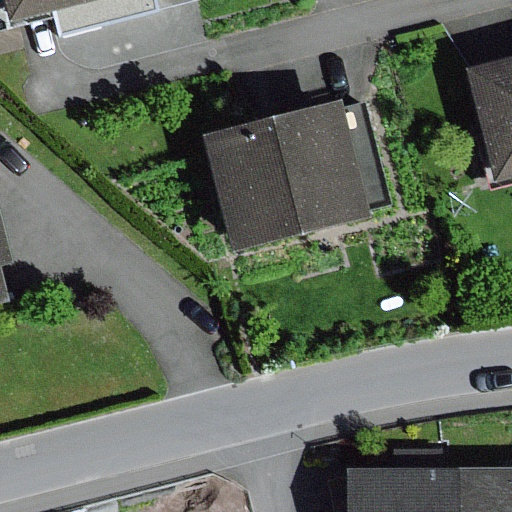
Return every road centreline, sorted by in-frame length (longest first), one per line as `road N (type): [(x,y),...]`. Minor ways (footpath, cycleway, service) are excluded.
road 1 (residential): [(63,96),(449,0)]
road 2 (residential): [(250,410),(445,368),(511,362)]
road 3 (residential): [(0,476),(250,410)]
